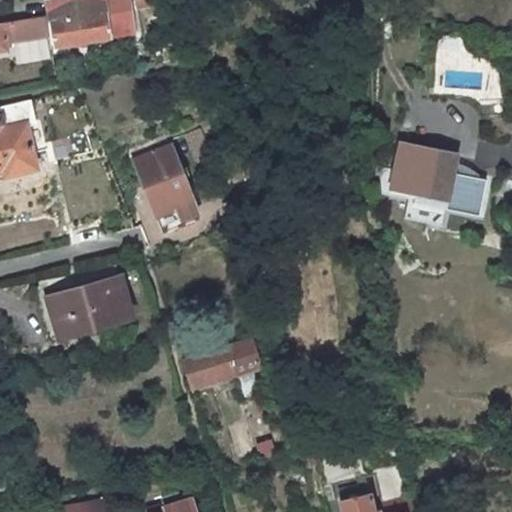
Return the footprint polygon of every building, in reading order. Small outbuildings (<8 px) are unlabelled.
[(125,0),(45,0),(52,43),(131,28),(125,0)] [(0,20),(0,46),(3,46),(2,40),(45,31),(43,13),(0,20)] [(0,174),(32,166),(21,121),(29,120),(24,98),(0,103),(0,174)] [(184,134),(193,157),(212,151),(204,126),(184,134)] [(166,141),(131,154),(133,159),(168,145),(166,141)] [(452,153),(398,142),(388,185),(409,189),(443,196),(441,207),(467,212),(475,213),(482,175),(473,174),(448,169),(452,153)] [(190,199),(168,145),(133,159),(156,213),(163,231),(197,218),(190,199)] [(407,200),(441,207),(443,196),(409,189),(407,200)] [(118,276),(48,294),(59,337),(129,318),(118,276)] [(181,361),(189,387),(259,366),(250,339),(181,361)] [(272,440),(258,444),(262,459),(276,455),(272,440)] [(365,487),(338,493),(339,501),(366,494),(365,487)] [(143,511),(192,511),(188,498),(178,500),(175,491),(158,496),(160,504),(143,509),(143,511)] [(374,511),(369,511),(366,494),(339,501),(341,511),(413,511),(414,511),(410,495),(375,503),(376,511),(374,511)] [(106,511),(103,497),(62,505),(63,511),(106,511)]
